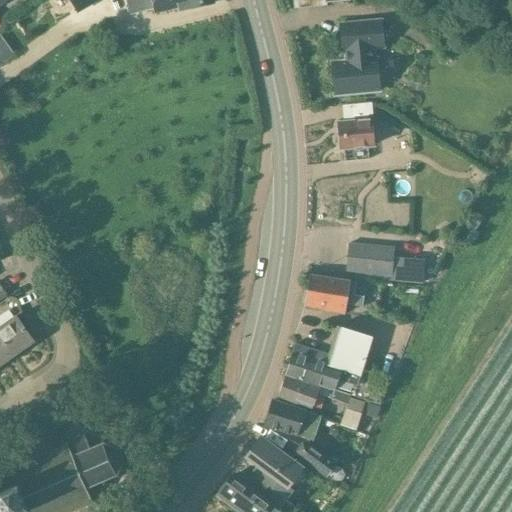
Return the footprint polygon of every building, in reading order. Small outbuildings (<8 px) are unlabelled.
[(69,0),(73,5),(75,9),(87,2),(91,0),(69,0)] [(143,0),(146,11),(153,9),(154,14),(178,8),(179,11),(214,2),(213,0),(143,0)] [(335,94),(379,90),(376,58),(374,58),(372,47),(383,46),(380,20),(341,24),(343,50),(345,50),(346,61),(332,62),(335,94)] [(0,36),(0,66),(18,54),(4,33),(0,36)] [(338,123),(340,149),(353,148),(355,160),(369,159),(367,146),(374,146),(370,103),(344,105),(345,122),(338,123)] [(346,272),(392,276),(394,248),(348,244),(346,272)] [(345,314),(346,304),(362,306),(364,296),(353,295),(355,282),(350,281),(350,280),(310,274),(305,307),(322,310),(322,311),(345,314)] [(0,326),(0,336),(14,356),(34,342),(16,315),(0,326)] [(320,385),(319,387),(350,397),(351,395),(380,405),(389,378),(362,369),(372,337),(337,326),(328,355),(295,344),(286,374),(320,385)] [(0,365),(14,356),(0,336),(0,365)] [(332,398),(334,392),(319,387),(318,388),(286,377),(279,398),(295,404),(295,402),(311,407),(316,393),(317,394),(332,398)] [(332,398),(347,403),(345,409),(361,414),(363,409),(377,413),(379,407),(350,397),(334,392),(332,398)] [(311,442),(319,417),(271,401),(263,426),(311,442)] [(87,488),(116,475),(122,461),(117,448),(103,442),(89,448),(83,435),(67,442),(66,440),(9,465),(7,462),(0,464),(0,478),(11,474),(13,478),(5,482),(7,487),(0,489),(0,511),(24,511),(27,511),(69,511),(93,502),(87,488)] [(246,457),(262,469),(255,478),(286,500),(293,490),(288,486),(302,467),(261,437),(246,457)] [(309,444),(299,458),(325,477),(335,464),(309,444)] [(232,475),(217,495),(240,511),(268,511),(272,507),(278,511),(286,500),(255,478),(251,484),(246,480),(243,483),(232,475)]
